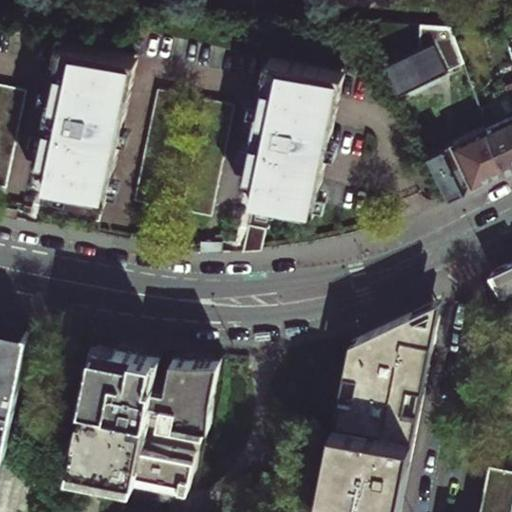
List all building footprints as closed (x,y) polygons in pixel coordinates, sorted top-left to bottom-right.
[(459,63),(454,23),(422,21),(422,46),(389,62),(404,89),(459,63)] [(57,100),(36,205),(85,216),(100,219),(123,114),(136,53),(69,40),(57,100)] [(264,113),(243,220),(248,221),(243,244),(253,246),(262,247),(267,225),(269,225),(275,198),(313,205),(330,123),(342,68),(277,54),(264,113)] [(0,96),(26,101),(29,88),(0,82),(0,83),(0,96)] [(185,106),(188,93),(159,86),(156,100),(185,106)] [(487,121),(508,166),(511,164),(511,87),(488,99),(496,116),(487,120),(487,121)] [(0,110),(23,115),(26,101),(0,96),(0,110)] [(233,116),(236,103),(207,97),(204,110),(233,116)] [(182,120),(185,106),(156,100),(153,114),(182,120)] [(0,125),(20,129),(23,115),(0,110),(0,125)] [(230,130),(233,116),(204,110),(201,124),(230,130)] [(179,134),(182,120),(153,114),(151,128),(179,134)] [(493,173),(508,166),(487,121),(431,148),(451,192),(464,186),(468,185),(465,179),(472,175),(475,181),(493,173)] [(227,144),(230,130),(201,124),(198,138),(227,144)] [(0,139),(17,143),(20,129),(0,125),(0,139)] [(176,148),(179,134),(151,128),(148,142),(176,148)] [(225,158),(227,144),(198,138),(196,152),(225,158)] [(0,154),(15,157),(17,143),(0,139),(0,154)] [(173,162),(176,148),(148,142),(145,156),(173,162)] [(222,172),(225,158),(196,152),(193,166),(222,172)] [(0,168),(12,171),(15,157),(0,154),(0,168)] [(170,176),(173,162),(145,156),(142,170),(170,176)] [(219,186),(222,172),(193,166),(190,180),(219,186)] [(0,183),(9,185),(12,171),(0,168),(0,183)] [(167,190),(170,176),(142,170),(139,184),(167,190)] [(216,200),(219,186),(190,180),(187,194),(216,200)] [(0,197),(6,199),(9,185),(0,183),(0,197)] [(164,204),(167,190),(139,184),(136,198),(164,204)] [(213,214),(216,200),(187,194),(184,208),(213,214)] [(511,260),(500,266),(511,289),(511,260)] [(511,289),(500,266),(492,269),(511,305),(511,289)] [(424,301),(411,308),(440,312),(444,292),(434,296),(424,301)] [(440,312),(411,308),(406,310),(354,334),(319,509),(318,511),(400,511),(411,460),(440,312)] [(0,318),(0,480),(3,465),(31,325),(5,320),(0,318)] [(137,345),(99,337),(93,369),(73,470),(189,492),(197,452),(204,453),(224,352),(194,351),(177,350),(176,359),(163,357),(164,348),(146,347),(137,345)] [(511,443),(496,441),(493,456),(511,460),(511,443)] [(511,511),(511,460),(493,456),(482,511),(511,511)]
